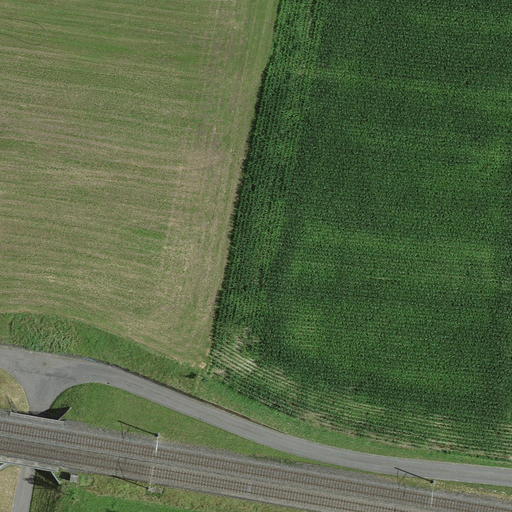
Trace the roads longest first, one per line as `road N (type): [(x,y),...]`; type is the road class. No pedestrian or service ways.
road 1 (unclassified): [(511,482),(324,456),(101,372),(38,361)]
road 2 (unclassified): [(38,361),(17,511)]
